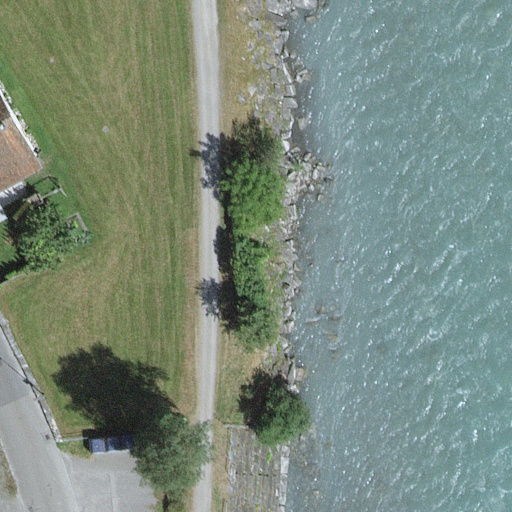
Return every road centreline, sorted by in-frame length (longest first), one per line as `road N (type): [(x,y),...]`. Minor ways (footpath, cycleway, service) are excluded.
road 1 (track): [(201,511),(213,215),(202,0)]
road 2 (tertiary): [(0,369),(51,511)]
